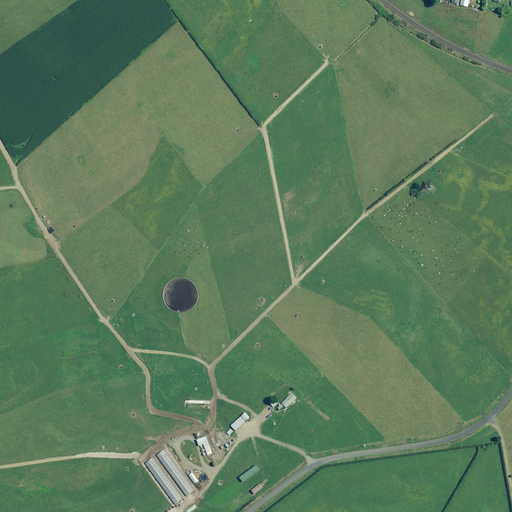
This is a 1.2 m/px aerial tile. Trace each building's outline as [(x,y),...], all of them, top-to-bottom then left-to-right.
[(42,234),(36,222),(31,225),(38,237),(42,234)] [(293,393),(279,406),(282,409),(285,406),(287,408),(293,402),(295,404),(296,402),(295,401),(298,398),(293,393)] [(242,416),(246,421),(251,417),(246,412),(242,416)] [(246,421),(242,416),(232,426),(236,431),(247,422),(246,421)] [(198,440),(200,446),(204,444),(208,455),(213,453),(207,436),(198,440)] [(165,450),(158,455),(187,496),(194,491),(165,450)] [(154,458),(146,464),(176,505),(183,499),(154,458)] [(261,468),(258,464),(241,477),(244,481),(261,468)] [(197,479),(191,470),(187,473),(193,482),(197,479)] [(264,487),(261,483),(256,488),(254,485),(251,488),(255,494),(264,487)]
